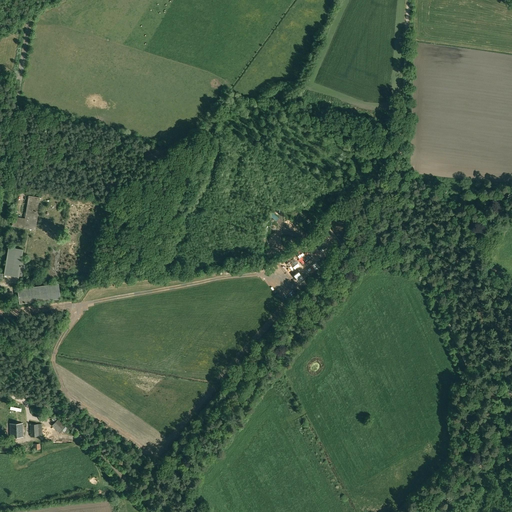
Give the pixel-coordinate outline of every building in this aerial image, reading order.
[(28,195),(26,212),(25,212),(24,217),(25,217),(25,218),(13,216),(11,226),(35,230),(38,214),(37,214),(40,197),(28,195)] [(19,277),(19,276),(22,276),(25,263),(21,262),(23,249),(8,247),(4,274),(19,277)] [(17,288),(19,304),(61,298),(59,283),(17,288)] [(59,433),(62,430),(65,433),(68,429),(66,426),(58,418),(55,416),(52,419),(55,422),(51,426),(59,433)] [(10,424),(11,437),(23,437),(22,423),(10,424)] [(30,424),(30,436),(42,436),(41,424),(30,424)] [(0,449),(3,450),(3,453),(11,453),(11,450),(11,439),(0,439),(0,449)]
